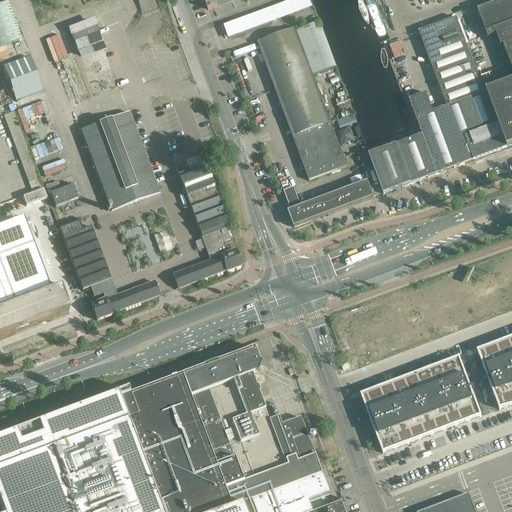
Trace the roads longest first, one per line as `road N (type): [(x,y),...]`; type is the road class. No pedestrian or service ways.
road 1 (primary): [(0,404),(298,300)]
road 2 (primary): [(289,280),(0,389)]
road 3 (unclassified): [(289,280),(185,0)]
road 4 (primary): [(511,197),(289,280)]
road 5 (primary): [(298,300),(511,215)]
road 6 (unclassified): [(377,511),(298,300)]
road 7 (unknown): [(102,220),(117,268),(133,278),(187,256),(175,195)]
road 8 (unknown): [(26,0),(70,113)]
